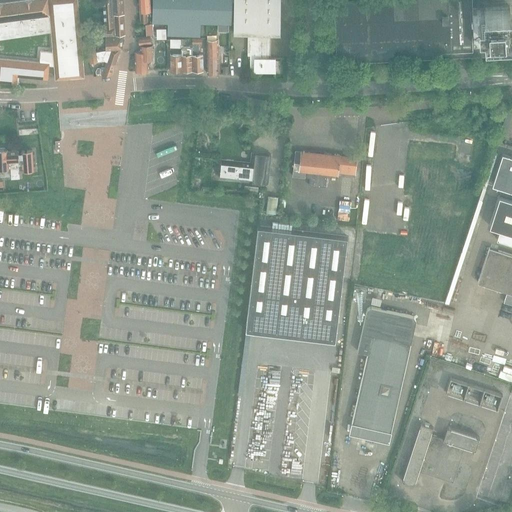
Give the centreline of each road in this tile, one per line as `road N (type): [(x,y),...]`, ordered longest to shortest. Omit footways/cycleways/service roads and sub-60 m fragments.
road 1 (tertiary): [(234,497),(0,444)]
road 2 (residential): [(120,87),(175,82),(317,91)]
road 3 (residential): [(317,91),(511,78)]
road 4 (tertiary): [(0,470),(182,511)]
road 5 (unknown): [(296,343),(320,364),(304,503)]
road 6 (residential): [(0,96),(120,87)]
